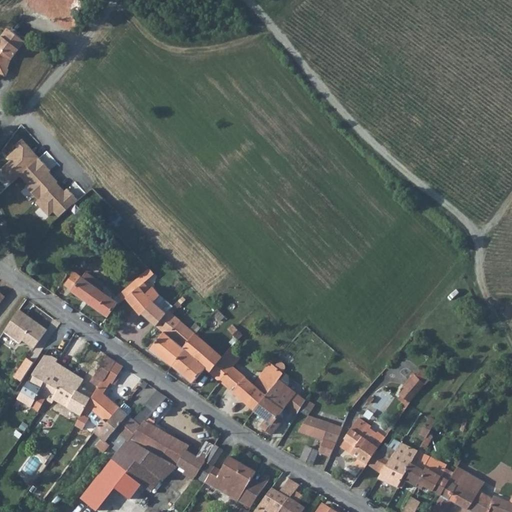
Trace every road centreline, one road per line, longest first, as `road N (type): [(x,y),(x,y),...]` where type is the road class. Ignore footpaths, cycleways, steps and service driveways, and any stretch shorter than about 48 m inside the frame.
road 1 (track): [(483,235),(371,141),(284,41),(268,32),(180,51),(154,44),(112,0)]
road 2 (residential): [(0,269),(367,511)]
road 3 (track): [(511,193),(472,251),(471,276),(511,355)]
road 4 (unclassified): [(0,142),(112,0)]
